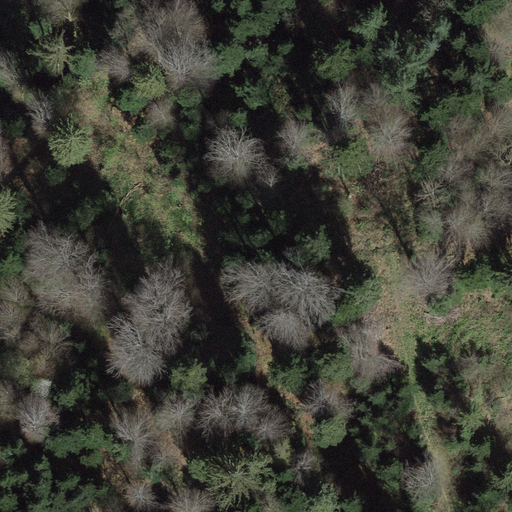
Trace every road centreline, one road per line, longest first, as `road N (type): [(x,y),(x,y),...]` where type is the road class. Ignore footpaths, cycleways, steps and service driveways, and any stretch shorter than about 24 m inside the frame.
road 1 (track): [(471,511),(424,385),(395,250),(416,46)]
road 2 (track): [(254,511),(155,433),(113,419),(0,427)]
road 3 (track): [(0,176),(191,0)]
